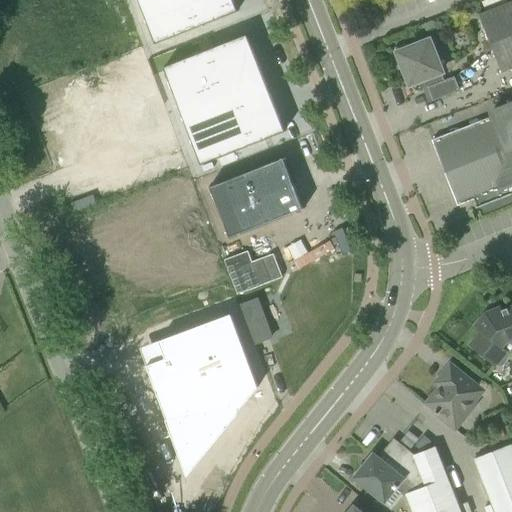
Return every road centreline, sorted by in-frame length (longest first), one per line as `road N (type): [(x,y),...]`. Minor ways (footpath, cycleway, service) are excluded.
road 1 (unknown): [(73,172),(265,100),(285,84),(279,48),(268,31),(234,31),(61,106),(58,142)]
road 2 (unclassified): [(119,511),(0,211)]
road 3 (tertiary): [(255,511),(377,349),(397,310),(402,269)]
road 4 (tertiary): [(402,269),(392,214),(309,0)]
